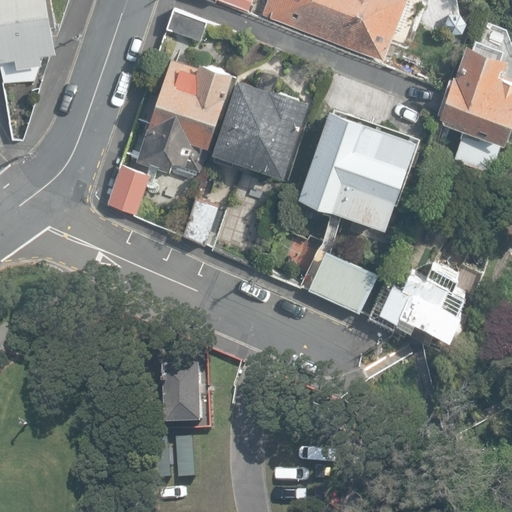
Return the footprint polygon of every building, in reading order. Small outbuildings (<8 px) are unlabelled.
[(0,0),(0,43),(2,59),(21,56),(23,66),(49,61),(47,51),(64,49),(55,0),(0,0)] [(405,0),(273,0),(268,15),(385,58),(405,0)] [(211,21),(175,10),(169,28),(203,39),(211,21)] [(508,137),(511,124),(511,74),(500,71),(506,52),(467,40),(456,76),(451,75),(437,118),(464,126),(454,157),(492,169),(502,139),(505,140),(506,136),(508,137)] [(233,71),(169,54),(141,148),(203,173),(233,71)] [(310,99),(237,79),(216,146),(287,172),(310,99)] [(417,136),(331,107),(298,194),(384,225),(417,136)] [(149,169),(122,162),(109,203),(137,211),(149,169)] [(222,203),(200,194),(188,231),(209,238),(222,203)] [(360,309),(379,267),(326,243),(309,286),(360,309)] [(435,322),(450,329),(461,302),(460,301),(467,285),(453,279),(459,264),(432,252),(425,268),(410,262),(405,273),(389,265),(369,313),(405,328),(405,326),(429,337),(435,322)] [(164,421),(200,420),(198,361),(162,362),(164,421)]
